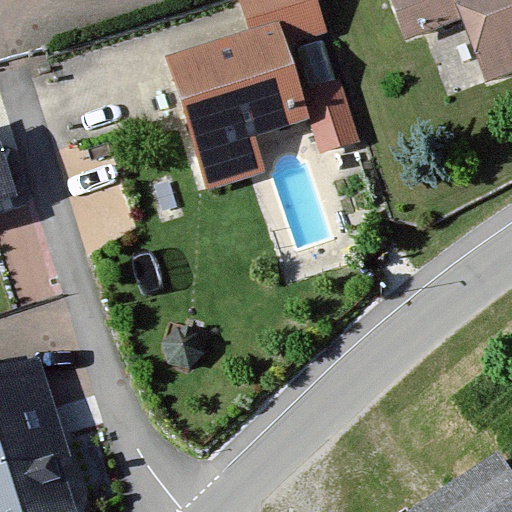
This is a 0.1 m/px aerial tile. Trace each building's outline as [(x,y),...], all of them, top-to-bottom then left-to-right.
[(256,40),(176,68),(219,193),(270,175),(260,146),(321,125),(296,52),(338,38),(324,0),(245,0),(242,1),(256,40)] [(511,0),(401,0),(419,43),(474,22),(499,87),(511,81),(511,0)] [(1,123),(0,123),(0,219),(31,210),(1,123)] [(0,511),(84,511),(35,359),(0,370),(0,511)] [(511,511),(511,460),(432,511),(511,511)]
